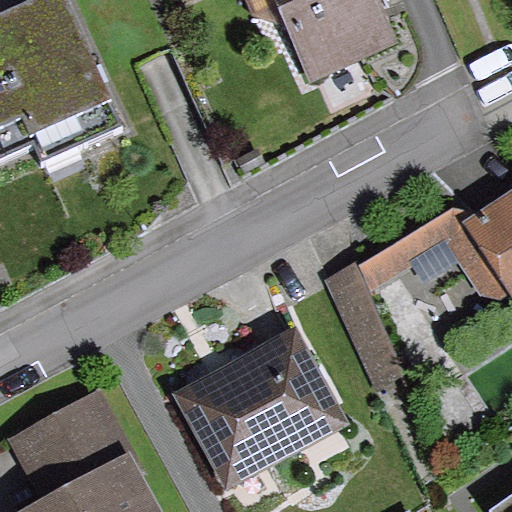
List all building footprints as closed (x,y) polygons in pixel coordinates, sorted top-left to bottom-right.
[(0,0),(0,165),(71,134),(79,152),(123,132),(63,0),(0,0)] [(276,0),(310,75),(390,39),(371,0),(276,0)] [(511,208),(481,229),(511,276),(511,208)] [(446,211),(356,270),(363,285),(445,233),(485,292),(501,296),(511,287),(511,276),(481,229),(470,214),(446,211)] [(330,287),(375,388),(402,371),(363,285),(356,270),(330,287)] [(339,419),(294,338),(180,400),(228,488),(299,449),(295,443),(339,419)] [(136,475),(96,402),(43,431),(81,501),(61,511),(144,511),(127,480),(136,475)]
